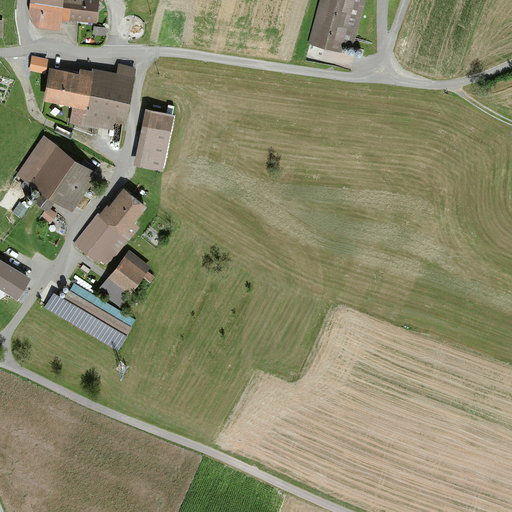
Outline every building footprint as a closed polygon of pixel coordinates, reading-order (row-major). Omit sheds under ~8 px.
[(95,18),(96,0),(32,0),(31,11),(38,25),(58,26),(59,15),(95,18)] [(371,0),(324,0),(307,57),(324,63),(329,45),(358,54),(361,46),(348,42),(353,24),(363,27),(371,0)] [(120,83),(58,66),(51,94),(76,101),(72,114),(125,128),(141,66),(126,62),(120,83)] [(144,160),(167,166),(176,129),(154,123),(144,160)] [(38,177),(69,200),(93,169),(62,146),(38,177)] [(42,200),(50,205),(57,194),(49,189),(42,200)] [(78,238),(111,266),(134,238),(126,231),(149,203),(132,189),(111,214),(103,207),(78,238)] [(22,199),(14,210),(23,216),(31,205),(22,199)] [(42,214),(53,221),(59,211),(48,204),(42,214)] [(134,249),(111,280),(130,294),(154,264),(134,249)] [(28,277),(0,259),(0,286),(16,296),(28,277)] [(52,305),(121,349),(137,325),(68,281),(52,305)]
